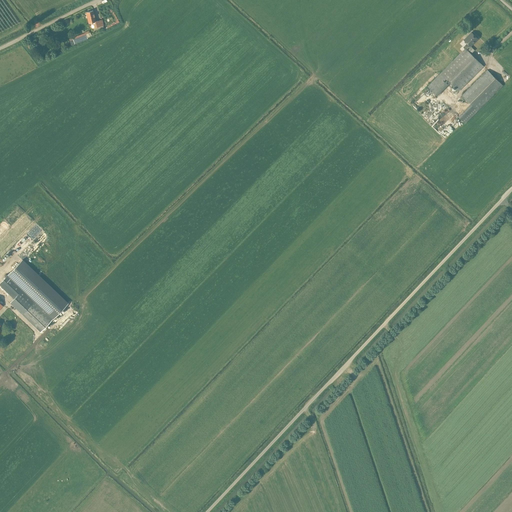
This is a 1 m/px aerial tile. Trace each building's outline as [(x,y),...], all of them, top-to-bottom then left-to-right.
[(93,11),(86,12),(88,23),(91,23),(92,28),(101,26),(100,20),(95,21),(93,11)] [(467,49),(470,46),(478,39),(471,32),(464,40),(467,43),(463,47),(465,49),(463,50),(461,52),(440,73),(427,86),(437,96),(450,83),(459,91),(484,66),(467,49)] [(86,33),(73,38),(74,43),(88,38),(87,36),(86,33)] [(465,124),(503,85),(487,70),(462,95),(471,104),(458,116),(465,124)] [(22,260),(8,274),(53,318),(67,303),(22,260)] [(8,274),(0,282),(0,285),(14,299),(11,302),(41,331),(53,318),(8,274)]
